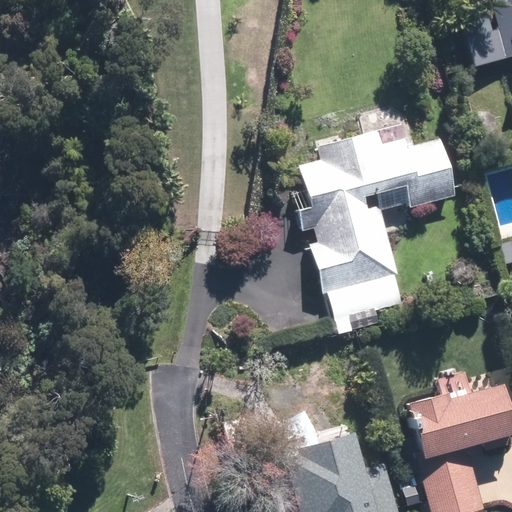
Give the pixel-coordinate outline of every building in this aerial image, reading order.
[(511,0),(484,0),(492,29),(458,38),(466,67),(510,55),(511,64),(511,0)] [(396,270),(381,214),(452,195),(436,136),(408,144),(406,136),(382,143),(378,127),(316,144),(319,157),(296,163),(298,173),(302,186),(291,189),(303,235),(314,232),(316,239),(305,242),(319,296),(325,294),(333,324),(398,306),(389,272),(396,270)] [(473,135),(464,138),(469,155),(478,153),(473,135)] [(331,344),(273,358),(296,452),(354,438),(331,344)] [(412,470),(397,474),(406,505),(420,501),(423,511),(470,511),(484,508),(470,456),(511,444),(511,431),(509,420),(511,418),(511,366),(467,378),(464,366),(434,374),(439,392),(405,401),(413,429),(402,432),(412,470)] [(276,486),(279,511),(318,511),(313,480),(276,486)]
